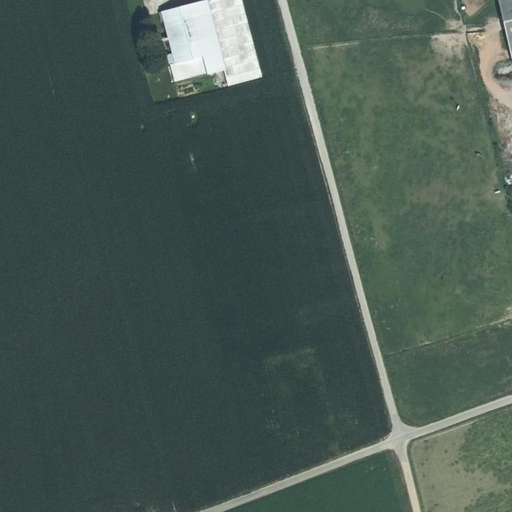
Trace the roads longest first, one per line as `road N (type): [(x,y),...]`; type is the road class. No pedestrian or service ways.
road 1 (track): [(286,0),(418,511)]
road 2 (track): [(511,399),(210,511)]
